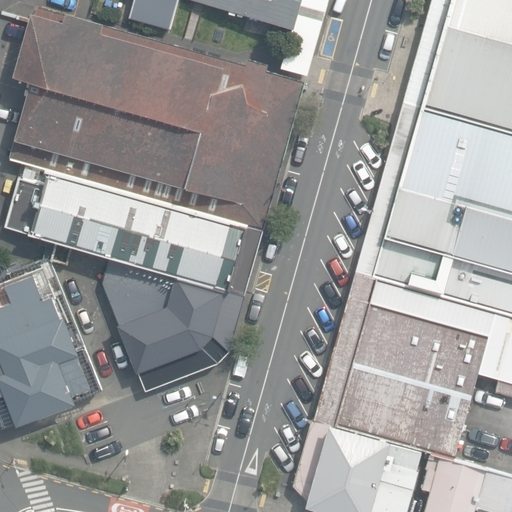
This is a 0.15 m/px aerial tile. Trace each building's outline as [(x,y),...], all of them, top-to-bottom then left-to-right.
[(131,0),(128,12),(167,22),(173,0),(131,0)] [(307,0),(193,0),(299,29),(307,0)] [(511,0),(450,0),(377,271),(511,307),(511,0)] [(305,78),(39,3),(16,78),(32,82),(17,158),(31,164),(269,228),(305,78)] [(269,228),(31,164),(15,226),(200,281),(249,294),(269,228)] [(511,328),(511,307),(377,271),(338,423),(478,459),(499,380),(511,328)] [(122,397),(69,279),(0,309),(0,338),(23,389),(3,397),(23,441),(122,397)] [(193,308),(137,327),(155,379),(211,359),(235,333),(249,294),(200,281),(193,308)] [(511,328),(499,380),(511,382),(511,328)] [(371,511),(388,445),(323,429),(304,506),(329,511),(371,511)] [(411,511),(428,451),(396,442),(376,511),(411,511)] [(511,511),(511,473),(443,455),(427,511),(511,511)]
